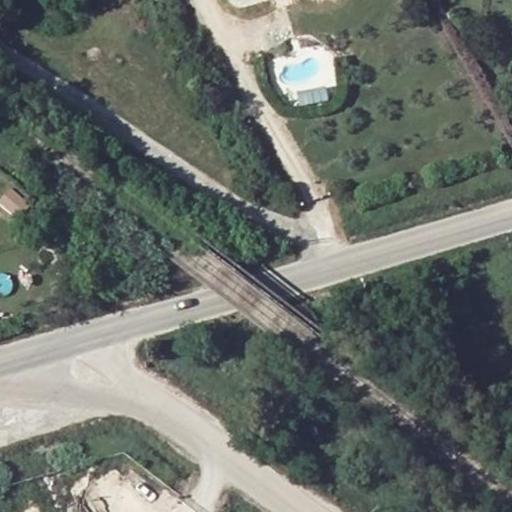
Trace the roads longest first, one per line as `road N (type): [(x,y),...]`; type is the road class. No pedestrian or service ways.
road 1 (secondary): [(511,214),(95,334)]
road 2 (unclassified): [(153,407),(297,511)]
road 3 (unclassified): [(33,351),(43,373),(62,387),(153,407)]
